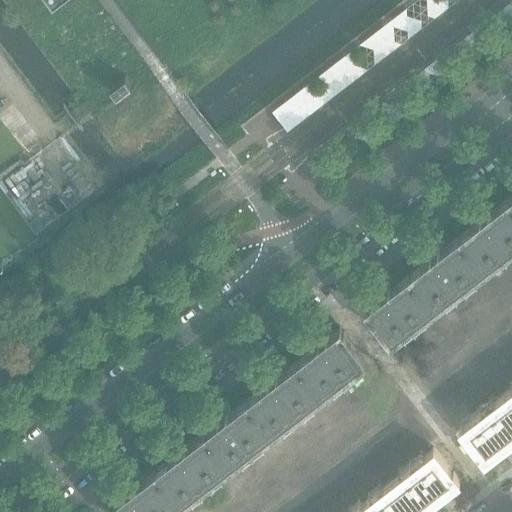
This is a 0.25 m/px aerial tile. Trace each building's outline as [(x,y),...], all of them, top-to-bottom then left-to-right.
[(484,265),(511,243),(511,198),(510,196),(490,211),(489,210),(479,218),(480,219),(460,234),(484,265)] [(434,304),(484,265),(460,234),(440,250),(439,248),(438,249),(429,256),(430,258),(410,273),(434,304)] [(393,335),(434,304),(410,273),(390,288),(389,287),(388,287),(379,295),(380,296),(369,304),(368,304),(367,305),(369,309),(372,314),(373,313),(391,338),(393,336),(393,335)] [(365,358),(340,326),(338,327),(338,328),(328,336),(327,334),(317,342),(318,344),(298,359),(322,390),(331,383),(362,359),(363,359),(365,358)] [(301,406),(322,390),(298,359),(278,374),(277,373),(267,381),(268,382),(248,398),(272,428),(301,406)] [(511,388),(502,396),(511,409),(511,388)] [(511,437),(511,409),(502,396),(463,426),(462,425),(460,427),(461,428),(478,450),(485,459),(487,458),(486,457),(497,449),(498,450),(508,442),(507,441),(511,437)] [(226,464),(272,428),(248,398),(228,413),(227,412),(222,416),(217,419),(218,421),(202,433),(226,464)] [(478,450),(461,428),(456,431),(473,453),(478,450)] [(179,500),(226,464),(202,433),(186,445),(185,444),(175,452),(176,453),(156,469),(179,500)] [(459,480),(434,448),(433,447),(432,449),(432,450),(392,480),(416,511),(435,497),(436,498),(447,490),(446,489),(456,481),(457,481),(459,480)] [(163,511),(179,500),(156,469),(136,484),(135,483),(125,490),(126,492),(115,500),(114,499),(113,501),(121,511),(163,511)] [(415,511),(416,511),(392,480),(350,511),(415,511)]
